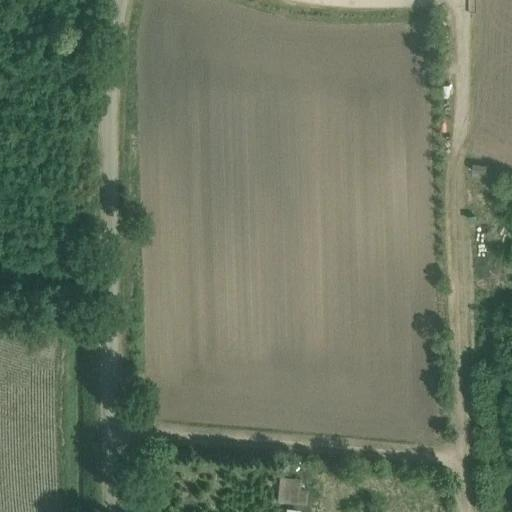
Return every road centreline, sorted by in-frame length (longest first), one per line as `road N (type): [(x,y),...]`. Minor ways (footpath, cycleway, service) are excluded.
road 1 (unclassified): [(109,511),(105,102),(126,0)]
road 2 (unknown): [(108,438),(466,462)]
